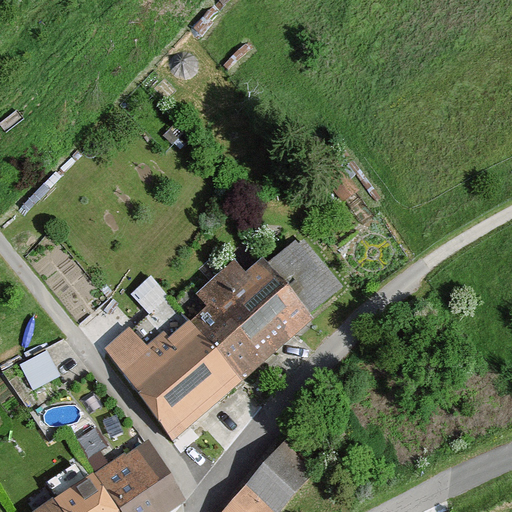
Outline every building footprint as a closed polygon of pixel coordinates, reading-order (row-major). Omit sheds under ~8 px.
[(131,331),(104,353),(173,437),(344,298),(295,238),(247,276),(235,261),(176,309),(186,321),(148,352),(131,331)] [(135,292),(156,308),(172,288),(150,271),(135,292)] [(23,359),(35,384),(63,371),(51,345),(23,359)] [(46,402),(48,421),(84,417),(83,398),(46,402)] [(86,470),(27,511),(170,511),(185,502),(143,442),(92,478),(86,470)] [(283,452),(229,511),(276,511),(309,475),(283,452)]
